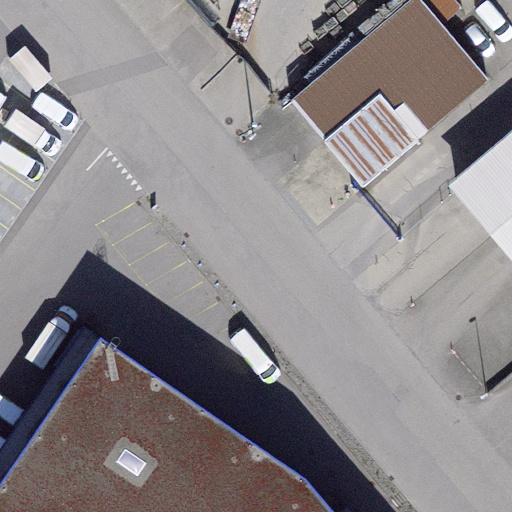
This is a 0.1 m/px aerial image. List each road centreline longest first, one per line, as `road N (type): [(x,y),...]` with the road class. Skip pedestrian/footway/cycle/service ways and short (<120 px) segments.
road 1 (residential): [(500,511),(84,0)]
road 2 (unknown): [(319,0),(192,134)]
